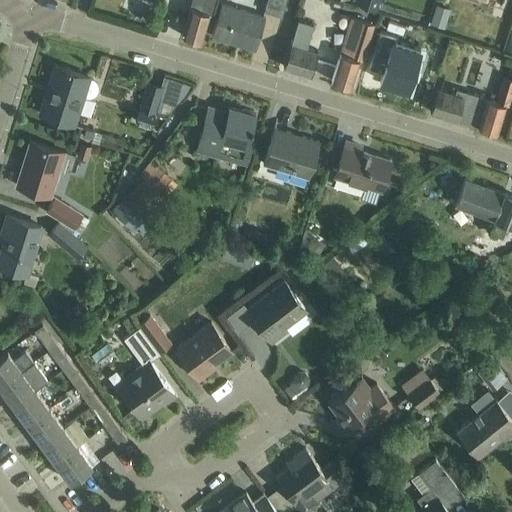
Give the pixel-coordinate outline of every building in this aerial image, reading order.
[(202,41),(210,14),(214,15),(218,0),(193,0),(183,35),(202,41)] [(267,0),(264,12),(282,17),(286,0),(267,0)] [(355,0),(355,2),(376,9),(378,0),(355,0)] [(221,3),(211,36),(255,50),(265,17),(221,3)] [(436,6),(430,25),(443,29),(449,10),(436,6)] [(341,52),(333,81),(352,86),(360,58),(363,59),(371,35),(374,23),(352,16),(348,28),(346,35),(347,36),(343,52),(341,52)] [(319,51),(307,48),(314,24),(299,20),(285,66),(312,74),(319,51)] [(381,27),(371,63),(384,67),(381,77),(390,79),(389,83),(405,88),(406,84),(409,85),(421,45),(395,37),(396,31),(381,27)] [(91,77),(90,77),(55,66),(40,113),(75,124),(84,96),(85,96),(86,96),(87,96),(87,97),(88,97),(89,96),(90,96),(91,96),(92,96),(92,95),(93,95),(94,94),(95,94),(95,93),(96,93),(96,92),(97,91),(97,90),(98,89),(98,88),(98,87),(98,86),(98,85),(98,84),(97,84),(97,83),(97,82),(96,81),(96,80),(95,80),(95,79),(94,79),(93,78),(92,78),(92,77),(91,77)] [(497,132),(505,104),(508,104),(511,91),(511,79),(503,76),(495,100),(486,98),(456,89),(455,94),(437,89),(430,112),(457,120),(457,119),(478,125),(478,126),(497,132)] [(152,125),(163,86),(148,82),(137,120),(152,125)] [(248,144),(256,114),(230,107),(228,112),(208,107),(197,149),(248,162),(252,146),(248,144)] [(310,177),(321,142),(276,128),(264,163),(310,177)] [(87,129),(84,137),(94,140),(93,142),(99,144),(102,134),(87,129)] [(50,196),(64,151),(32,141),(18,186),(50,196)] [(347,141),(336,174),(364,183),(360,198),(375,203),(380,188),(381,189),(383,181),(390,160),(383,158),(360,150),(361,146),(347,141)] [(92,145),(81,142),(77,153),(88,157),(92,145)] [(144,179),(125,197),(147,220),(148,221),(167,202),(164,199),(179,184),(156,160),(141,176),(144,179)] [(457,199),(455,205),(491,218),(488,226),(494,228),(492,233),(503,237),(508,224),(511,225),(511,195),(465,178),(457,199)] [(55,197),(47,210),(74,227),(80,231),(88,218),(82,214),(55,197)] [(147,220),(125,197),(118,205),(114,209),(135,231),(139,227),(147,220)] [(0,257),(0,265),(26,274),(41,227),(8,217),(3,232),(8,233),(0,257)] [(50,234),(78,257),(86,247),(58,224),(50,234)] [(245,225),(240,240),(267,248),(272,233),(245,225)] [(306,248),(318,256),(325,244),(314,236),(306,248)] [(225,242),(220,258),(230,261),(235,245),(225,242)] [(345,270),(332,280),(340,289),(352,279),(345,270)] [(39,277),(26,274),(23,284),(35,287),(39,277)] [(257,318),(254,320),(272,344),(288,332),(282,324),(304,307),(284,280),(249,307),(257,318)] [(159,351),(170,342),(150,314),(138,323),(159,351)] [(208,367),(232,350),(211,322),(176,348),(199,379),(210,370),(208,367)] [(47,352),(57,344),(42,325),(33,332),(47,352)] [(139,361),(155,349),(138,326),(122,338),(139,361)] [(92,364),(119,354),(111,334),(85,344),(92,364)] [(57,344),(47,352),(61,371),(71,363),(57,344)] [(0,386),(35,361),(26,350),(14,359),(8,351),(0,356),(0,386)] [(503,376),(488,359),(477,368),(491,385),(503,376)] [(35,361),(0,386),(0,387),(14,406),(37,389),(49,380),(35,361)] [(162,406),(175,396),(149,361),(115,386),(140,419),(160,403),(162,406)] [(71,363),(61,371),(75,389),(85,382),(71,363)] [(289,397),(309,383),(309,378),(306,374),(301,373),(297,376),(297,379),(283,389),(289,397)] [(415,409),(438,393),(426,378),(404,394),(415,409)] [(355,419),(364,431),(395,407),(376,383),(364,392),(356,380),(339,393),(337,391),(330,396),(332,398),(328,401),(347,426),(355,419)] [(100,402),(85,382),(75,389),(90,409),(100,402)] [(37,389),(14,406),(27,424),(50,407),(37,389)] [(478,412),(456,430),(477,457),(498,439),(500,442),(509,435),(507,432),(511,427),(511,418),(495,398),(487,389),(470,403),(478,412)] [(112,419),(100,402),(90,409),(103,426),(112,419)] [(50,407),(27,424),(43,444),(65,428),(50,407)] [(112,419),(103,426),(117,446),(127,439),(112,419)] [(78,445),(65,428),(43,444),(55,462),(78,445)] [(411,454),(425,443),(415,431),(401,441),(411,454)] [(78,445),(55,462),(70,482),(93,465),(78,445)] [(296,462),(275,478),(281,485),(294,504),(296,506),(300,511),(307,511),(314,507),(315,501),(309,493),(327,479),(333,487),(343,479),(330,461),(320,468),(305,448),(292,457),(296,462)] [(449,511),(447,509),(463,496),(434,458),(417,472),(436,497),(417,511),(449,511)] [(278,511),(267,496),(255,505),(246,492),(218,511),(278,511)]
